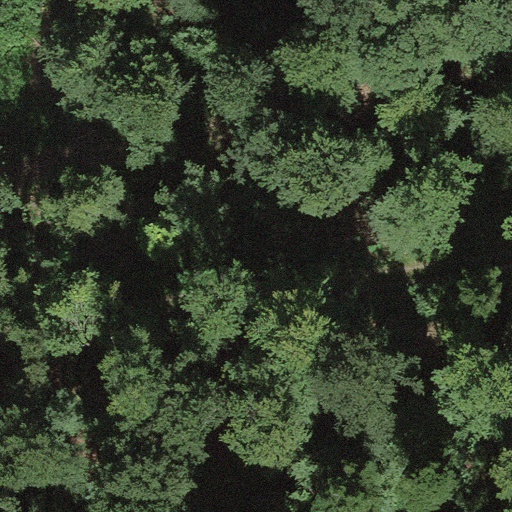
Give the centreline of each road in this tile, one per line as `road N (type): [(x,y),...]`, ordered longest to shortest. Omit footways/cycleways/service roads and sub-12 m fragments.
road 1 (track): [(0,238),(511,46)]
road 2 (track): [(0,326),(511,273)]
road 3 (track): [(511,323),(399,385),(220,511)]
